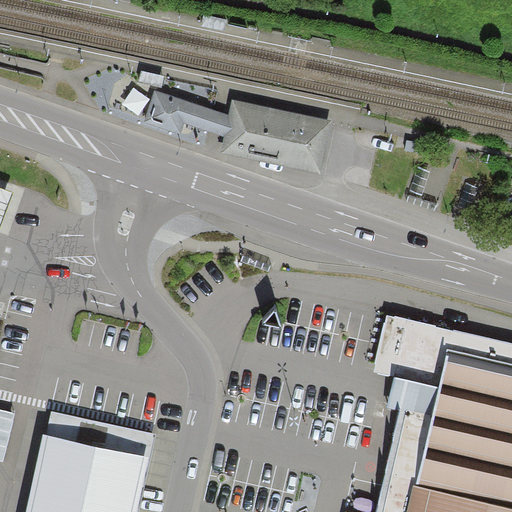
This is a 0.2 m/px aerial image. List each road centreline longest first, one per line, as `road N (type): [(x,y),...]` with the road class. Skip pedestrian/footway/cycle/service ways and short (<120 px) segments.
road 1 (secondary): [(511,281),(147,163)]
road 2 (unclassified): [(147,163),(124,235),(128,267),(202,372),(177,511)]
road 3 (secondary): [(147,163),(0,111)]
